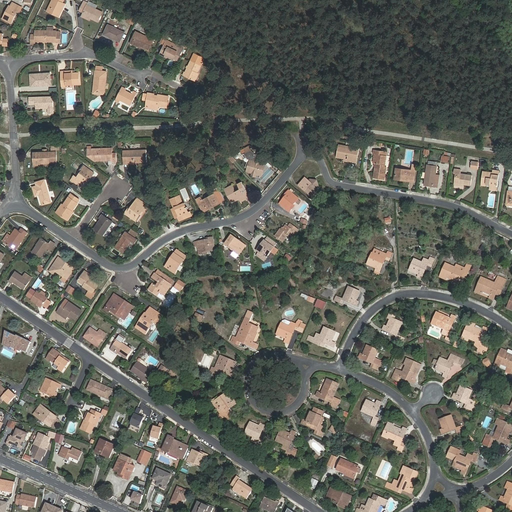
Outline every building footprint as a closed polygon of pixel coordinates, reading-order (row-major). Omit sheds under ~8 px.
[(53,7),(50,12),(60,17),(62,12),(61,11),(64,3),(63,3),(64,0),(54,0),(52,7),(53,7)] [(6,12),(5,11),(1,18),(9,23),(16,9),(14,9),(16,5),(10,2),(9,5),(6,12)] [(99,21),(103,11),(88,4),(84,13),(84,14),(99,21)] [(137,17),(131,14),(128,20),(134,23),(137,17)] [(121,39),(125,31),(109,23),(105,32),(121,39)] [(58,42),(58,35),(58,31),(37,30),(37,33),(37,42),(45,43),(46,41),(54,41),(54,42),(58,42)] [(141,44),(143,45),(150,48),(154,40),(147,36),(147,35),(137,30),(132,41),(140,45),(141,44)] [(171,54),(170,56),(174,57),(175,56),(178,58),(184,45),(177,42),(174,48),(165,44),(161,51),(168,55),(169,53),(171,54)] [(185,74),(195,78),(198,70),(204,56),(195,52),(185,74)] [(64,86),(69,86),(69,85),(74,84),(75,84),(82,84),(81,73),(74,73),(72,73),(72,71),(63,72),(64,86)] [(96,85),(96,88),(96,94),(105,95),(107,73),(96,72),(95,85),(96,85)] [(43,78),(33,78),(33,87),(53,86),(52,74),(42,75),(43,78)] [(125,92),(121,90),(116,100),(131,106),(137,95),(132,93),(131,94),(131,95),(125,92)] [(148,105),(159,107),(159,104),(168,106),(169,97),(162,96),(162,97),(158,97),(155,96),(155,95),(149,94),(147,102),(148,102),(148,105)] [(54,98),(31,99),(32,107),(38,106),(38,110),(50,109),(50,115),(55,115),(54,98)] [(335,158),(344,160),(344,157),(347,158),(346,160),(356,162),(358,149),(337,146),(335,158)] [(102,160),(112,160),(112,150),(91,151),(91,160),(94,162),(102,162),(102,160)] [(376,166),(375,166),(374,173),(384,175),(385,167),(384,167),(386,152),(373,150),(373,154),(375,154),(374,163),(375,164),(377,164),(376,166)] [(137,161),(137,163),(147,163),(147,151),(123,152),(124,164),(134,163),(133,161),(137,161)] [(245,156),(252,153),(249,151),(242,153),(244,159),(247,160),(247,159),(245,158),(245,156)] [(41,165),(45,165),(58,164),(57,153),(36,154),(36,167),(41,167),(41,165)] [(259,174),(261,160),(256,160),(257,157),(252,153),(245,156),(245,158),(247,159),(247,160),(246,163),(244,163),(243,168),(245,169),(245,172),(250,173),(250,176),(255,176),(255,174),(259,174)] [(261,160),(259,174),(259,177),(263,182),(273,171),(261,160)] [(403,179),(403,180),(413,182),(416,165),(412,165),(411,171),(397,169),(395,178),(403,179)] [(470,172),(478,173),(479,166),(472,165),(470,172)] [(83,186),(87,189),(90,184),(88,183),(89,181),(94,174),(84,166),(81,170),(83,171),(81,174),(77,179),(74,177),(71,183),(76,186),(79,183),(83,186)] [(434,186),(436,167),(427,166),(424,186),(429,186),(429,185),(434,186)] [(455,183),(463,184),(471,185),(472,176),(461,174),(461,170),(455,169),(454,174),(456,174),(455,183)] [(497,180),(499,180),(500,172),(493,171),(493,173),(483,172),(481,184),(486,184),(490,185),(490,187),(498,189),(498,181),(497,181),(497,180)] [(312,184),(307,180),(303,177),(297,185),(311,196),(319,187),(316,181),(314,181),(312,184)] [(51,204),(45,182),(37,184),(38,187),(34,189),(36,197),(40,196),(43,206),(51,204)] [(238,197),(239,198),(240,201),(247,198),(246,196),(249,195),(242,183),(238,184),(240,189),(235,191),(232,185),(224,189),(231,202),(235,200),(234,199),(238,197)] [(291,208),(293,206),(298,199),(289,191),(286,194),(287,196),(285,198),(280,205),(289,213),(292,209),(291,208)] [(216,203),(216,204),(220,202),(215,193),(202,200),(200,196),(196,199),(203,212),(211,207),(211,206),(216,203)] [(186,207),(184,203),(183,203),(180,195),(171,199),(174,208),(172,209),(176,217),(178,216),(180,220),(192,215),(190,211),(188,212),(187,208),(188,207),(188,206),(186,207)] [(55,217),(63,223),(68,216),(70,217),(76,208),(75,208),(78,204),(69,199),(62,211),(60,210),(55,217)] [(130,212),(128,211),(126,215),(137,222),(141,215),(143,213),(144,214),(147,209),(143,207),(136,202),(132,209),(130,212)] [(103,237),(113,223),(102,216),(100,220),(101,221),(94,231),(103,237)] [(281,230),(280,229),(279,229),(274,235),(282,241),(287,235),(291,238),(298,230),(290,224),(287,226),(285,225),(283,227),(281,230)] [(12,238),(7,245),(17,252),(29,234),(22,230),(20,233),(16,231),(12,238)] [(126,232),(114,249),(124,256),(132,243),(136,246),(139,241),(126,232)] [(224,244),(238,254),(244,246),(235,239),(235,238),(231,235),(224,244)] [(203,251),(206,250),(214,249),(212,238),(207,239),(207,240),(205,241),(196,242),(197,247),(198,253),(203,253),(203,251)] [(51,252),(56,245),(52,242),(50,245),(42,240),(33,253),(41,259),(47,250),(51,252)] [(264,261),(266,258),(273,247),(264,241),(260,246),(262,248),(258,252),(256,256),(264,261)] [(173,259),(167,268),(175,274),(187,257),(177,251),(172,258),(173,259)] [(390,261),(394,253),(390,251),(388,254),(384,252),(382,256),(374,253),(369,264),(378,268),(377,271),(380,273),(386,259),(390,261)] [(420,277),(423,279),(429,265),(433,267),(436,259),(431,257),(430,260),(426,258),(424,263),(416,259),(411,270),(421,275),(420,277)] [(58,267),(55,265),(50,272),(54,275),(56,272),(65,278),(63,281),(66,283),(75,269),(62,261),(58,267)] [(460,270),(453,267),(448,278),(457,282),(456,285),(459,287),(465,273),(468,275),(472,266),(468,265),(466,269),(462,267),(460,270)] [(23,287),(22,288),(26,291),(31,283),(17,273),(10,283),(14,286),(16,284),(16,283),(23,287)] [(91,277),(85,273),(79,281),(85,285),(84,287),(90,291),(94,293),(93,294),(95,295),(97,292),(95,291),(99,285),(93,281),(92,282),(89,280),(90,279),(91,277)] [(157,288),(155,286),(153,285),(149,291),(158,296),(162,291),(166,294),(172,286),(155,274),(152,278),(158,282),(160,283),(157,288)] [(482,293),(491,297),(490,299),(494,301),(500,288),(503,289),(507,281),(499,278),(496,285),(482,279),(475,293),(481,295),(482,293)] [(179,280),(174,287),(180,291),(185,284),(179,280)] [(361,292),(350,287),(345,299),(338,296),(336,300),(343,304),(345,300),(358,306),(360,302),(357,301),(361,292)] [(162,291),(158,296),(162,299),(166,294),(162,291)] [(46,298),(42,295),(39,293),(32,301),(43,309),(44,307),(47,304),(50,306),(52,302),(46,298)] [(117,296),(115,298),(128,307),(130,305),(117,296)] [(128,307),(115,298),(107,311),(110,313),(112,311),(125,320),(133,308),(130,305),(128,307)] [(318,299),(315,307),(322,310),(326,302),(318,299)] [(70,315),(73,317),(77,320),(83,312),(67,301),(63,307),(66,309),(63,314),(68,318),(69,317),(70,315)] [(66,309),(63,307),(58,314),(67,320),(68,318),(63,314),(66,309)] [(149,317),(147,315),(137,328),(147,335),(155,324),(158,326),(164,318),(153,310),(149,317)] [(253,312),(248,310),(236,337),(232,335),(230,341),(239,345),(240,342),(257,350),(259,344),(253,341),(259,326),(249,322),(253,312)] [(194,320),(201,322),(203,316),(197,313),(194,320)] [(451,332),(457,319),(454,317),(452,320),(439,314),(434,325),(450,333),(447,340),(452,342),(455,334),(451,332)] [(397,335),(403,322),(391,317),(387,327),(385,326),(383,330),(396,335),(395,339),(402,342),(404,338),(397,335)] [(289,325),(281,322),(275,334),(285,338),(283,342),(288,344),(295,330),(302,333),(306,325),(302,323),(302,321),(297,319),(295,323),(290,321),(289,325)] [(485,351),(487,347),(483,345),(488,332),(485,330),(484,333),(475,329),(475,327),(470,325),(463,340),(469,343),(470,340),(478,344),(482,345),(480,350),(479,352),(484,354),(485,351)] [(332,342),(336,333),(325,328),(321,336),(317,334),(315,339),(312,338),(310,342),(317,345),(319,341),(333,347),(334,344),(332,342)] [(94,341),(100,346),(107,335),(101,330),(98,333),(97,335),(91,331),(85,338),(92,343),(94,341)] [(18,337),(18,336),(7,331),(4,343),(13,347),(14,344),(24,349),(31,352),(36,343),(23,337),(22,339),(18,337)] [(128,360),(134,352),(124,344),(127,340),(121,336),(118,341),(119,342),(113,350),(128,360)] [(13,347),(4,343),(3,346),(16,353),(17,350),(23,353),(24,349),(14,344),(13,347)] [(374,358),(378,350),(367,345),(363,354),(360,353),(358,357),(371,363),(370,366),(378,370),(382,361),(374,358)] [(62,371),(69,362),(60,356),(61,354),(57,351),(56,352),(52,349),(46,358),(50,361),(51,360),(59,366),(57,368),(62,371)] [(511,378),(511,356),(507,354),(508,352),(503,349),(496,365),(500,367),(501,365),(509,368),(506,373),(511,375),(510,378),(511,378)] [(232,372),(236,362),(224,357),(221,366),(216,364),(214,369),(211,367),(209,371),(217,374),(219,371),(233,376),(234,373),(232,372)] [(459,367),(462,359),(458,357),(455,364),(443,359),(438,371),(447,374),(446,377),(450,379),(456,365),(459,367)] [(414,379),(420,365),(407,360),(405,364),(407,366),(404,372),(398,370),(396,375),(395,374),(393,379),(400,382),(402,378),(415,384),(417,381),(416,380),(414,379)] [(149,383),(155,375),(138,363),(132,372),(149,383)] [(54,397),(56,391),(58,387),(60,388),(62,384),(47,378),(41,392),(54,397)] [(108,400),(112,391),(100,386),(100,387),(97,386),(98,384),(91,381),(87,391),(108,400)] [(334,403),(342,386),(331,381),(324,396),(322,394),(320,398),(333,404),(332,407),(339,410),(341,406),(334,403)] [(8,392),(6,391),(1,386),(3,384),(0,382),(0,399),(1,401),(3,398),(9,404),(16,396),(10,391),(8,392)] [(469,400),(472,393),(461,388),(457,397),(454,396),(452,399),(466,405),(464,409),(472,413),(474,408),(472,408),(474,403),(469,400)] [(214,402),(219,410),(221,414),(219,416),(221,420),(225,417),(227,420),(229,421),(232,419),(233,416),(232,414),(230,415),(227,411),(238,404),(236,400),(233,402),(228,394),(214,402)] [(367,400),(361,411),(373,417),(370,424),(375,426),(378,419),(375,417),(381,403),(377,402),(376,405),(367,400)] [(511,403),(510,409),(503,406),(501,409),(508,413),(510,410),(511,411),(511,403)] [(41,405),(40,406),(52,416),(53,415),(41,405)] [(52,416),(40,406),(34,414),(50,427),(51,425),(54,428),(56,426),(53,423),(56,418),(57,417),(53,415),(52,416)] [(141,409),(138,407),(131,424),(140,428),(145,416),(141,414),(140,416),(139,415),(139,414),(141,409)] [(313,415),(322,418),(324,413),(315,410),(313,415)] [(89,414),(86,420),(87,421),(86,422),(85,421),(81,430),(91,434),(94,426),(96,427),(101,415),(92,411),(90,414),(89,414)] [(323,419),(322,418),(313,415),(312,414),(308,424),(305,422),(303,426),(317,432),(315,436),(323,439),(325,435),(322,433),(324,429),(320,427),(323,419)] [(450,417),(439,421),(443,430),(440,432),(441,435),(455,430),(456,434),(464,430),(463,426),(455,429),(450,417)] [(17,422),(11,419),(8,426),(14,429),(17,422)] [(499,426),(510,431),(511,425),(511,424),(498,419),(495,425),(499,426)] [(256,427),(249,421),(241,430),(247,436),(244,439),(248,442),(246,445),(249,448),(255,442),(252,439),(261,428),(258,425),(256,427)] [(402,430),(393,425),(394,424),(388,422),(382,436),(388,438),(388,437),(396,441),(395,445),(399,446),(398,449),(402,451),(405,444),(401,442),(407,429),(404,427),(402,430)] [(151,437),(160,439),(164,424),(160,423),(159,427),(154,426),(151,437)] [(331,425),(328,431),(335,434),(338,428),(331,425)] [(506,440),(510,431),(499,426),(494,439),(487,436),(485,440),(493,443),(494,440),(508,445),(509,441),(506,440)] [(22,448),(28,434),(18,430),(14,439),(11,437),(7,444),(11,446),(12,444),(22,448)] [(294,438),(296,434),(292,433),(291,435),(282,431),(277,443),(285,446),(283,450),(288,452),(286,456),(290,457),(291,457),(294,449),(298,440),(294,438)] [(40,433),(35,445),(36,445),(46,450),(48,445),(47,445),(50,438),(40,433)] [(62,443),(64,435),(61,435),(56,433),(55,441),(62,443)] [(178,460),(179,457),(184,446),(173,441),(174,439),(175,438),(170,435),(163,450),(170,453),(169,456),(170,457),(176,460),(178,460)] [(105,455),(110,458),(116,445),(102,439),(97,450),(105,454),(105,455)] [(184,446),(179,457),(183,459),(189,446),(174,439),(173,441),(184,446)] [(46,450),(36,445),(33,452),(35,453),(33,458),(41,461),(44,454),(45,455),(47,450),(46,450)] [(79,460),(82,453),(73,449),(72,451),(63,447),(59,456),(69,460),(70,457),(79,460)] [(138,462),(143,464),(147,465),(152,454),(144,450),(138,462)] [(192,462),(195,463),(203,467),(208,455),(204,453),(203,454),(200,453),(193,450),(187,462),(192,464),(192,462)] [(463,474),(467,475),(472,461),(476,462),(478,454),(474,453),(473,456),(468,455),(467,459),(458,456),(454,467),(464,471),(463,474)] [(333,468),(337,456),(331,454),(327,465),(333,468)] [(131,458),(122,455),(115,470),(120,472),(125,474),(124,477),(129,479),(134,467),(130,465),(129,465),(131,458)] [(345,460),(340,471),(347,474),(347,475),(354,478),(359,467),(345,460)] [(387,488),(395,492),(396,488),(410,494),(411,490),(408,489),(413,479),(415,480),(418,473),(404,467),(401,474),(402,474),(398,483),(394,481),(392,485),(389,484),(387,488)] [(166,488),(172,475),(158,468),(152,482),(166,488)] [(240,477),(236,475),(231,484),(234,487),(233,489),(247,498),(253,489),(239,479),(240,477)] [(0,489),(13,492),(15,481),(7,480),(7,481),(5,481),(5,479),(0,478),(0,489)] [(511,511),(511,486),(506,483),(501,494),(504,495),(502,500),(499,499),(498,502),(507,506),(511,508),(510,511),(511,511)] [(186,500),(190,492),(179,487),(172,503),(181,506),(184,499),(186,500)] [(333,487),(328,498),(340,503),(339,505),(347,509),(353,496),(333,487)] [(143,494),(133,490),(130,499),(139,503),(143,494)] [(18,494),(16,503),(36,507),(38,496),(30,494),(29,496),(28,495),(28,494),(22,493),(22,495),(18,494)] [(357,509),(355,511),(377,511),(381,504),(385,506),(387,501),(374,496),(372,501),(369,499),(366,508),(362,506),(360,510),(357,509)] [(265,497),(260,507),(271,511),(276,511),(280,502),(277,501),(276,502),(265,497)] [(212,511),(214,508),(198,501),(193,511),(212,511)] [(61,511),(63,510),(45,502),(40,511),(61,511)]
